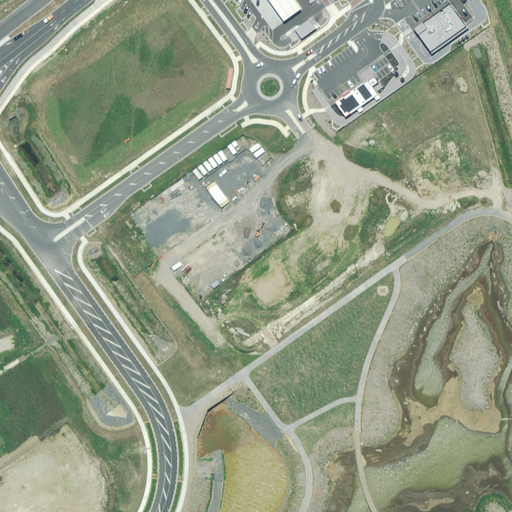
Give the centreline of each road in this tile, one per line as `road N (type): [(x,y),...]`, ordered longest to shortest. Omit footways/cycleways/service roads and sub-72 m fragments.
road 1 (unclassified): [(49,253),(160,414),(168,479),(158,511)]
road 2 (unclassified): [(230,115),(103,205)]
